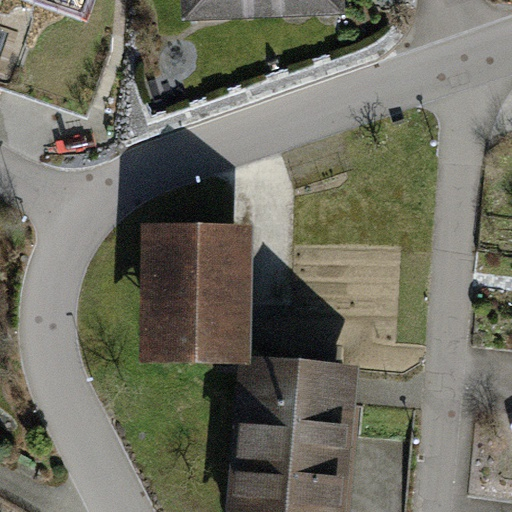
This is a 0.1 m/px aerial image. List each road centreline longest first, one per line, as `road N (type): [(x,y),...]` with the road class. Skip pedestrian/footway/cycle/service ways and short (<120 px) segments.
road 1 (residential): [(451,59),(455,237),(422,511)]
road 2 (residential): [(451,59),(186,154),(85,214)]
road 3 (residential): [(85,214),(59,254),(48,318),(58,382),(126,511)]
